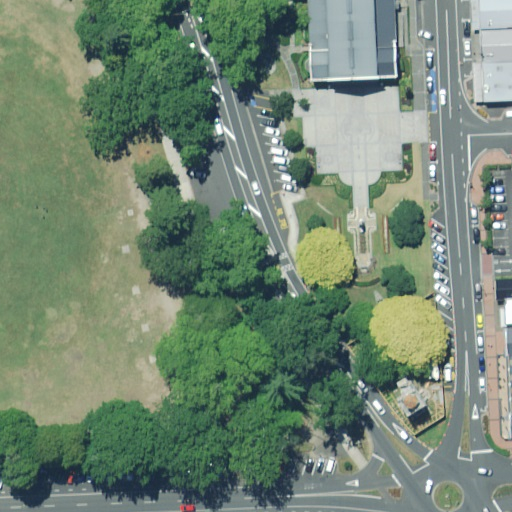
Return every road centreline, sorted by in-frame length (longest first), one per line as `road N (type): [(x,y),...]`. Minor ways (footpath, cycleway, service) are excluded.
road 1 (secondary): [(357,387),(267,243),(190,0)]
road 2 (residential): [(326,494),(0,507)]
road 3 (residential): [(452,136),(467,365)]
road 4 (residential): [(447,0),(452,136)]
